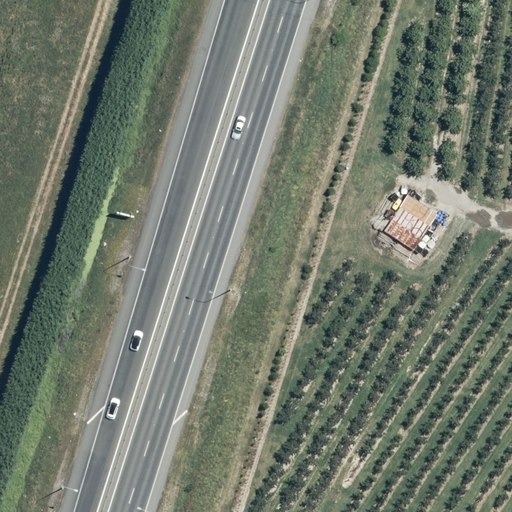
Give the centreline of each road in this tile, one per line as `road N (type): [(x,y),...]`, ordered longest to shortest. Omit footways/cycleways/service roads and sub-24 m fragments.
road 1 (trunk): [(287,0),(123,511)]
road 2 (trunk): [(81,511),(238,0)]
